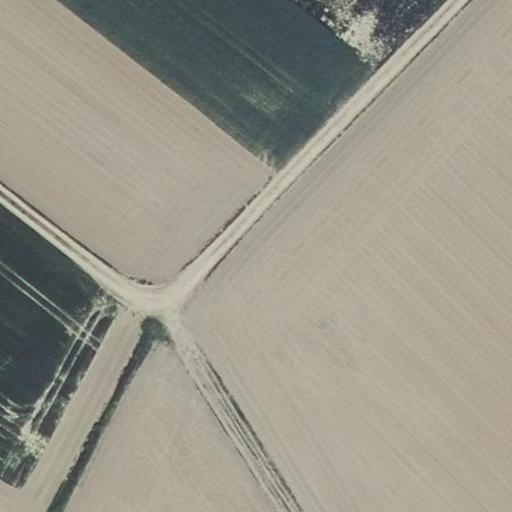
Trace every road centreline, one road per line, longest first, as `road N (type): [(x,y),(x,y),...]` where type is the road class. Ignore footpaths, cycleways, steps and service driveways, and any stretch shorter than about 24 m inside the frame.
road 1 (track): [(0,193),(127,293),(173,302),(193,350),(299,511)]
road 2 (track): [(173,302),(466,0)]
